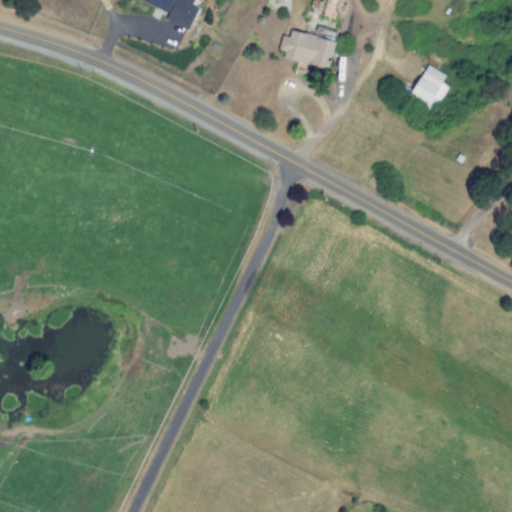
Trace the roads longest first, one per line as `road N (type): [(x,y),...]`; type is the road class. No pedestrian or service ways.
road 1 (residential): [(511,283),(145,81),(0,28)]
road 2 (track): [(329,114),(348,100),(387,0)]
